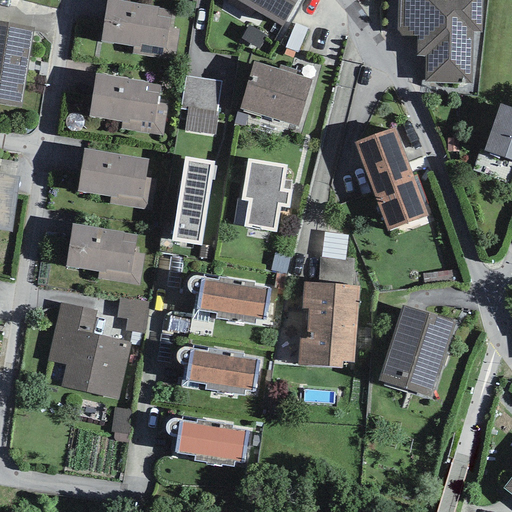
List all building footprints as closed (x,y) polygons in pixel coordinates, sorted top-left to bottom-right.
[(172,9),(116,0),(106,0),(100,41),(133,47),(132,53),(173,60),(179,28),(169,26),(172,9)] [(235,0),(282,27),(297,0),(235,0)] [(399,0),(398,35),(417,36),(416,56),(425,56),(425,82),(472,83),(473,32),(482,33),(482,0),(399,0)] [(33,28),(0,22),(0,103),(19,107),(33,28)] [(312,80),(252,62),(238,109),(298,127),(312,80)] [(160,85),(95,74),(88,117),(121,122),(120,129),(162,136),(167,104),(157,102),(160,85)] [(221,82),(186,76),(180,109),(216,115),(221,82)] [(511,108),(500,104),(483,151),(511,160),(511,108)] [(353,143),(386,231),(427,216),(394,127),(353,143)] [(148,160),(83,149),(76,191),(109,197),(108,203),(149,210),(155,178),(145,177),(148,160)] [(214,162),(184,157),(171,241),(201,246),(214,162)] [(287,166),(247,159),(240,199),(248,201),(243,227),(276,232),(280,207),(288,208),(291,189),(284,188),(287,166)] [(19,177),(0,174),(0,230),(12,232),(19,177)] [(137,235),(72,224),(65,267),(98,272),(97,278),(138,286),(144,254),(134,252),(137,235)] [(326,239),(324,265),(347,266),(348,240),(326,239)] [(217,280),(200,277),(198,277),(196,276),(194,277),(192,278),(190,279),(189,280),(188,282),(187,284),(187,287),(187,289),(188,291),(190,293),(191,294),(193,295),(195,295),(197,295),(195,310),(216,313),(215,318),(255,324),(256,319),(266,320),(270,289),(253,286),(253,283),(218,277),(217,280)] [(354,362),(359,285),(303,282),(298,367),(341,369),(342,362),(354,362)] [(95,310),(60,303),(48,360),(65,364),(60,388),(119,400),(130,342),(90,334),(95,310)] [(122,336),(147,338),(150,308),(126,305),(122,336)] [(455,322),(402,305),(377,381),(430,398),(455,322)] [(206,351),(189,348),(187,348),(185,347),(183,348),(181,349),(179,350),(177,352),(176,353),(176,355),(176,358),(176,360),(177,362),(178,363),(180,365),(182,366),(184,366),(186,366),(184,381),(204,384),(204,389),(244,395),(244,390),(255,391),(259,360),(242,357),(242,354),(207,348),(206,351)] [(196,422),(179,420),(177,419),(175,419),(172,419),(170,420),(169,421),(167,423),(166,425),(166,427),(165,429),(166,431),(167,433),(168,435),(170,436),(172,437),(174,438),(176,438),(174,453),(194,456),(193,461),(233,467),(234,462),(244,463),(249,431),(231,429),(232,425),(196,419),(196,422)] [(511,475),(502,488),(511,495),(511,475)]
